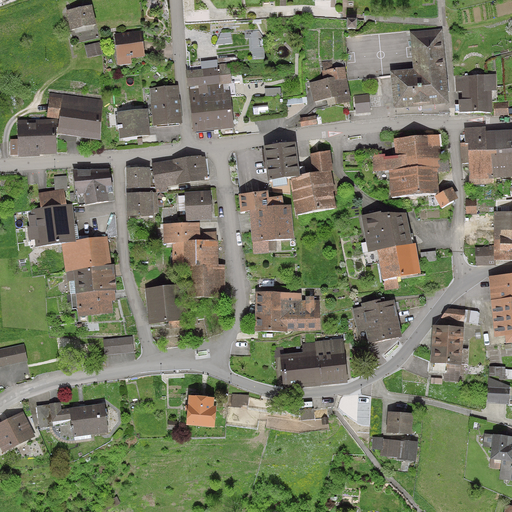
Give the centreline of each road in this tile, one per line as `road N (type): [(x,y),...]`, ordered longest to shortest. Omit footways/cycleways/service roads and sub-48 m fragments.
road 1 (residential): [(214,368),(238,292),(216,146)]
road 2 (residential): [(152,364),(124,269),(115,160)]
road 3 (residential): [(456,226),(418,227),(364,197),(339,171),(333,128)]
road 4 (residential): [(152,364),(53,381),(0,406)]
road 5 (residential): [(363,382),(511,422)]
road 6 (unclassified): [(188,150),(175,0)]
road 7 (residential): [(363,382),(391,367),(465,281)]
road 8 (residential): [(339,391),(285,394),(214,368)]
road 9 (track): [(6,164),(12,120),(72,62)]
road 10 (tertiary): [(454,120),(333,128)]
